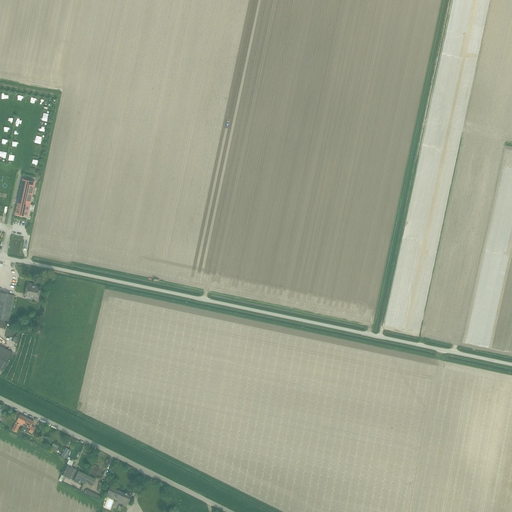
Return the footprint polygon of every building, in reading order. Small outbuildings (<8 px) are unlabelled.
[(23,180),(16,214),(21,215),(27,216),(34,182),(29,181),(23,180)] [(28,282),(25,296),(32,297),(32,299),(38,300),(41,287),(33,285),(34,284),(28,282)] [(0,292),(0,318),(10,321),(15,295),(0,292)] [(0,368),(3,370),(12,352),(0,346),(0,368)] [(16,422),(23,426),(27,418),(20,414),(16,422)] [(27,418),(23,426),(22,428),(29,432),(32,433),(35,428),(31,426),(34,421),(27,418)] [(20,425),(15,423),(12,430),(17,432),(20,425)] [(61,453),(59,456),(62,457),(62,456),(66,458),(66,457),(67,455),(68,455),(70,451),(65,448),(63,453),(63,454),(61,453)] [(63,475),(62,475),(60,478),(62,480),(64,476),(67,478),(71,480),(72,480),(78,483),(80,480),(83,482),(85,480),(87,475),(78,471),(79,471),(72,468),(73,467),(68,465),(63,475)] [(85,480),(83,482),(84,483),(85,481),(89,483),(88,484),(93,486),(96,479),(87,475),(85,480)] [(110,487),(106,496),(127,505),(131,496),(110,487)]
